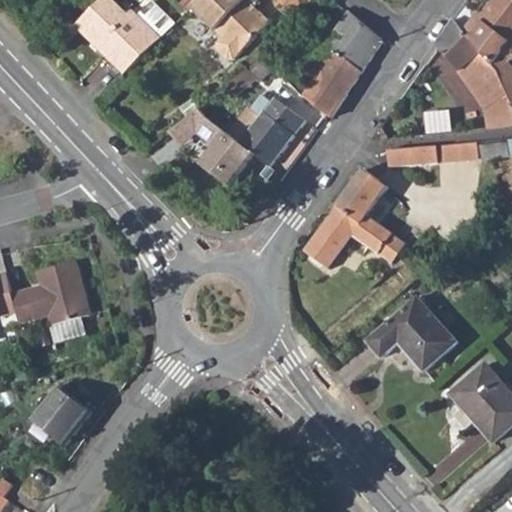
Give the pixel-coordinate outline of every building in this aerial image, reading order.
[(129,14),(115,0),(101,0),(77,25),(126,74),(162,38),(133,9),(129,14)] [(261,10),(250,0),(200,0),(193,7),(225,37),(220,43),(220,49),(230,59),(236,59),(273,21),(261,10)] [(298,15),(310,0),(280,0),(282,1),(295,12),(298,15)] [(511,0),(495,0),(480,18),(476,14),(463,28),(494,62),(500,68),(511,95),(511,62),(511,61),(511,0)] [(282,1),(272,12),(273,13),(285,23),(295,12),(282,1)] [(305,93),(334,116),(384,39),(351,9),(335,33),(315,62),(323,67),(305,93)] [(485,106),(487,128),(488,127),(511,124),(511,95),(500,68),(494,62),(463,28),(456,20),(456,19),(439,45),(460,67),(485,106)] [(311,34),(317,39),(326,26),(320,22),(311,34)] [(305,56),(315,62),(335,33),(326,26),(317,39),(305,56)] [(278,67),(266,55),(253,69),(265,81),(278,67)] [(260,78),(252,68),(229,86),(237,96),(260,78)] [(273,166),(308,120),(276,96),(273,99),(264,92),(253,107),(262,114),(241,143),(259,156),(273,166)] [(221,128),(204,106),(181,123),(199,145),(221,128)] [(418,123),(419,136),(420,136),(454,132),(454,120),(418,123)] [(384,140),(378,129),(373,136),(375,140),(384,140)] [(259,156),(241,143),(228,134),(202,165),(232,190),(259,156)] [(511,157),(510,151),(511,151),(511,138),(509,139),(509,141),(483,145),(484,160),(511,157)] [(473,159),(473,143),(393,150),(391,151),(393,167),(420,164),(473,159)] [(391,188),(366,170),(328,221),(339,230),(341,229),(353,237),(355,236),(391,264),(407,244),(376,222),(369,217),(385,196),(391,188)] [(392,202),(385,196),(369,217),(376,222),(392,202)] [(42,288),(14,295),(14,296),(20,316),(23,327),(52,319),(54,328),(94,317),(79,265),(39,275),(42,288)] [(0,321),(20,316),(14,296),(14,295),(9,277),(0,279),(0,321)] [(461,344),(422,299),(371,344),(385,361),(403,345),(428,373),(461,344)] [(511,430),(511,391),(490,365),(455,396),(496,444),(511,430)] [(61,390),(36,420),(68,447),(94,413),(64,389),(61,390)] [(0,497),(8,503),(10,500),(4,496),(0,493),(0,497)]
